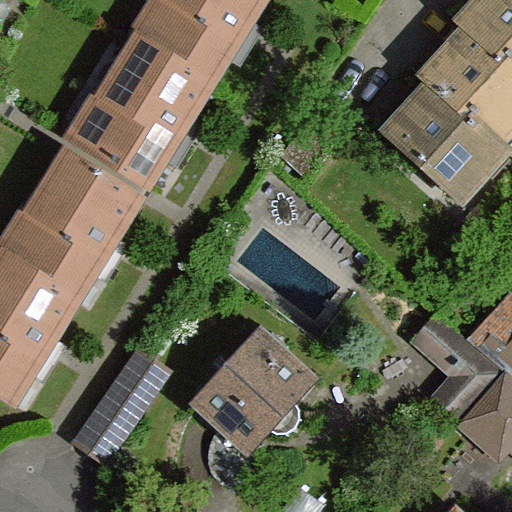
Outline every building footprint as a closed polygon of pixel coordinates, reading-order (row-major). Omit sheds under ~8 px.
[(178,0),(159,0),(136,37),(150,46),(214,86),(269,0),(179,0),(178,0)] [(511,0),(488,0),(466,25),(473,32),(486,44),(511,67),(511,0)] [(511,67),(486,44),(473,32),(429,80),(437,88),(499,144),(511,129),(511,67)] [(151,188),(214,86),(150,46),(117,100),(103,91),(74,141),(151,188)] [(499,144),(437,88),(392,135),(462,201),(507,151),(499,144)] [(350,138),(323,113),(282,157),(309,181),(350,138)] [(31,207),(3,254),(16,262),(80,302),(142,201),(78,161),(45,215),(31,207)] [(0,393),(16,404),(80,302),(16,262),(0,288),(0,393)] [(511,293),(468,341),(478,349),(505,374),(511,380),(511,293)] [(478,349),(468,341),(440,314),(415,341),(455,376),(478,349)] [(263,335),(199,405),(250,452),(270,431),(296,403),(315,383),(263,335)] [(478,349),(455,376),(438,399),(465,422),(505,374),(478,349)] [(170,372),(144,354),(109,404),(136,422),(170,372)] [(511,380),(505,374),(465,422),(463,426),(501,459),(508,451),(511,446),(511,380)] [(301,414),(296,403),(270,431),(279,436),(286,436),(295,432),(301,425),(301,414)] [(136,422),(109,404),(81,442),(106,461),(136,422)]
